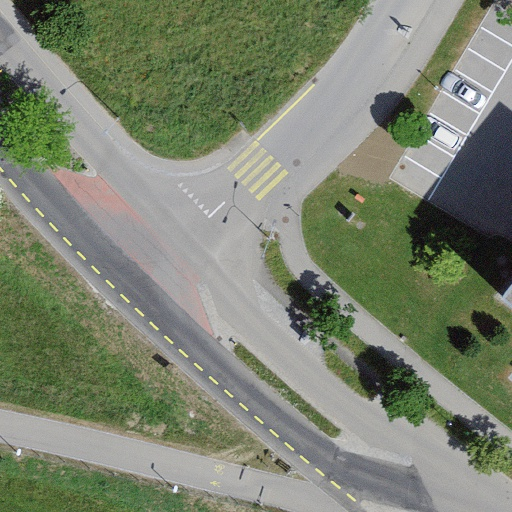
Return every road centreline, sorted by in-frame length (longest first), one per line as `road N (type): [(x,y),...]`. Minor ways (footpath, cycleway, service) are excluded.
road 1 (residential): [(134,278),(333,462),(482,497)]
road 2 (residential): [(482,497),(365,423),(177,243)]
road 3 (residential): [(409,0),(350,87),(177,243)]
road 4 (residential): [(177,243),(0,37)]
road 5 (residential): [(0,137),(134,278)]
